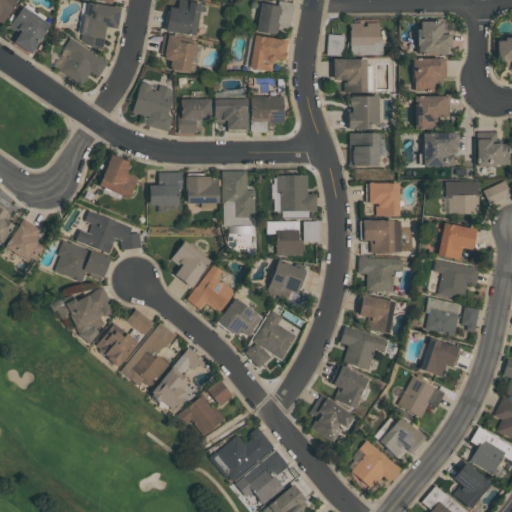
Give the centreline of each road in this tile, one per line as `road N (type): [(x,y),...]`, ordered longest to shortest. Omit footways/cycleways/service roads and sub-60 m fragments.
road 1 (residential): [(317,0),(306,90),(334,183),(339,260),(321,335),(272,416)]
road 2 (residential): [(0,58),(122,139),(152,149),(326,150)]
road 3 (residential): [(125,272),(218,350),(353,511)]
road 4 (residential): [(511,252),(481,395),(388,511)]
road 5 (residential): [(317,3),(490,0)]
road 6 (residential): [(95,122),(43,198),(0,168)]
road 7 (residential): [(140,0),(131,54),(95,122)]
road 8 (residential): [(480,3),(481,86),(497,100),(511,98)]
